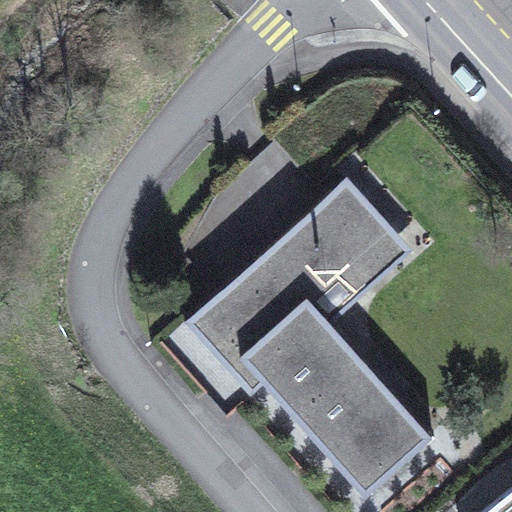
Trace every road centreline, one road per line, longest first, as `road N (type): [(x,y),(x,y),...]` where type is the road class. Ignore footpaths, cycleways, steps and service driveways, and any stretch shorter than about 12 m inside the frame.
road 1 (residential): [(305,0),(209,88),(154,153),(106,219),(87,272),(108,369),(237,511)]
road 2 (primary): [(422,0),(511,101)]
